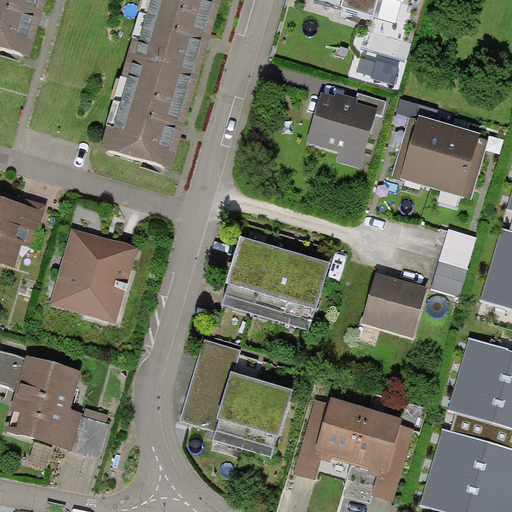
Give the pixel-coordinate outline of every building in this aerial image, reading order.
[(0,0),(0,48),(33,58),(48,0),(0,0)] [(148,0),(130,62),(197,82),(221,0),(148,0)] [(397,0),(405,2),(405,0),(311,0),(309,7),(378,27),(385,0),(397,0)] [(130,62),(103,153),(170,172),(197,82),(130,62)] [(362,162),(377,112),(323,95),(307,146),(362,162)] [(402,182),(433,191),(452,130),(420,120),(402,182)] [(433,191),(465,200),(483,139),(452,130),(433,191)] [(47,213),(0,199),(0,265),(29,274),(47,213)] [(511,200),(509,210),(511,210),(511,226),(510,233),(502,231),(482,300),(511,308),(511,200)] [(461,299),(478,241),(446,232),(430,290),(461,299)] [(132,253),(72,236),(52,302),(113,319),(132,253)] [(252,315),(272,252),(242,243),(222,306),(252,315)] [(281,324),(301,261),(272,252),(252,315),(281,324)] [(311,334),(331,271),(301,261),(281,324),(311,334)] [(424,298),(372,283),(359,326),(411,342),(424,298)] [(511,511),(511,352),(470,340),(448,411),(457,414),(451,433),(443,431),(421,505),(445,511),(511,511)] [(241,355),(203,344),(179,423),(216,435),(235,375),(241,355)] [(83,378),(0,353),(0,383),(21,390),(8,436),(97,462),(108,423),(92,419),(72,413),(83,378)] [(265,384),(235,375),(216,435),(247,444),(265,384)] [(293,393),(265,384),(247,444),(274,453),(293,393)] [(368,416),(331,405),(328,414),(316,456),(353,467),(368,416)] [(316,456),(328,414),(314,410),(296,474),(309,478),(316,456)] [(405,427),(368,416),(353,467),(390,478),(405,427)]
